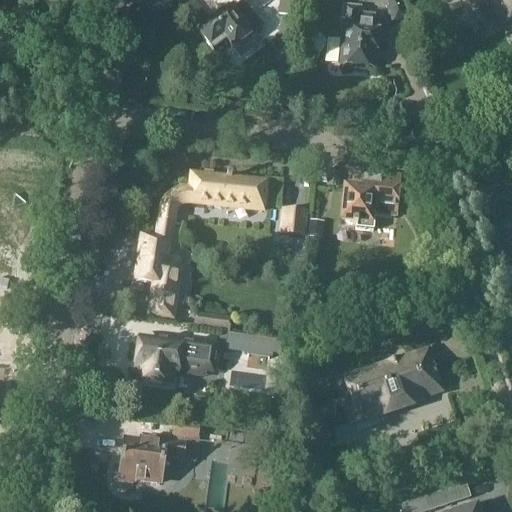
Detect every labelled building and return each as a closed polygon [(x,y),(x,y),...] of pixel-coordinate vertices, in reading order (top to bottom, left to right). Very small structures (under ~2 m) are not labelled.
[(383,0),(391,24),(390,24),(393,39),(406,37),(402,22),(392,24),(406,19),(400,0),(383,0)] [(511,19),(511,0),(469,0),(473,8),(483,4),(490,6),(499,26),(511,19)] [(243,1),(235,8),(232,5),(226,10),(210,22),(205,17),(192,28),(214,56),(227,45),(240,61),(257,49),(249,39),(263,28),(243,1)] [(345,8),(343,28),(340,67),(374,69),(378,24),(374,24),(374,17),(357,15),(358,9),(345,8)] [(296,20),(281,18),(278,43),(293,45),(296,20)] [(342,187),(338,224),(356,226),(355,230),(373,232),(374,216),(373,216),(373,214),(396,216),(400,177),(360,173),(359,189),(342,187)] [(224,177),(224,180),(192,177),(190,191),(186,191),(183,191),(179,192),(176,194),(173,195),(172,196),(169,198),(167,200),(164,203),(162,207),(160,211),(159,215),(159,218),(158,221),(172,224),(173,216),(174,214),(175,212),(177,210),(178,209),(181,207),(184,206),(186,205),(188,205),(190,206),(262,213),(266,185),(233,181),(233,178),(224,177)] [(305,214),(283,212),(280,236),(302,238),(305,214)] [(307,239),(322,241),(323,224),(309,222),(307,239)] [(137,283),(151,284),(146,318),(175,322),(181,268),(179,268),(180,258),(170,255),(172,244),(184,246),(181,226),(158,224),(156,239),(142,237),(137,283)] [(304,264),(298,264),(291,269),(290,275),(303,277),(304,264)] [(353,327),(346,308),(306,321),(308,325),(297,329),(303,348),(317,344),(316,339),(319,338),(353,327)] [(195,316),(193,329),(225,333),(229,334),(232,322),(195,316)] [(193,329),(191,341),(223,346),(225,333),(193,329)] [(224,352),(247,355),(268,358),(271,359),(271,355),(279,356),(281,343),(227,336),(224,352)] [(138,340),(134,372),(137,373),(139,373),(138,382),(170,386),(171,379),(176,380),(177,369),(212,373),(215,350),(138,340)] [(303,385),(339,374),(330,348),(294,360),(303,385)] [(429,348),(342,376),(357,422),(371,418),(373,423),(423,406),(422,402),(444,395),(429,348)] [(272,446),(287,448),(288,437),(286,437),(288,421),(270,418),(269,434),(274,435),(272,446)] [(134,481),(160,484),(163,459),(182,461),(184,447),(185,447),(187,440),(197,442),(199,427),(173,424),(171,438),(173,438),(172,445),(157,443),(158,438),(141,436),(140,445),(125,442),(119,483),(133,485),(134,481)] [(428,511),(469,499),(465,487),(401,508),(402,511),(428,511)]
